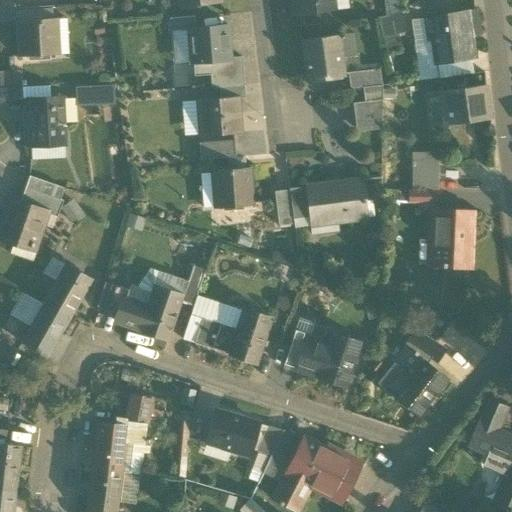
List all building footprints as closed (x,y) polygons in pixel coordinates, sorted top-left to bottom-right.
[(0,0),(0,9),(11,9),(10,0),(0,0)] [(295,0),(298,15),(335,9),(333,0),(295,0)] [(347,0),(333,0),(335,9),(348,7),(347,0)] [(372,0),(375,14),(389,12),(386,0),(372,0)] [(396,0),(386,0),(389,12),(398,11),(396,0)] [(14,9),(11,9),(0,9),(0,21),(15,21),(14,9)] [(389,12),(375,14),(375,21),(378,19),(383,38),(405,32),(398,11),(389,12)] [(433,41),(435,63),(470,59),(474,59),(472,36),(477,35),(474,11),(425,17),(428,41),(433,41)] [(170,19),(171,31),(185,31),(185,30),(190,29),(194,29),(193,17),(170,19)] [(428,41),(425,17),(410,19),(420,81),(472,74),(470,59),(435,63),(433,41),(428,41)] [(54,18),(18,20),(20,57),(56,55),(54,18)] [(54,18),(56,55),(68,55),(66,18),(54,18)] [(229,58),(226,26),(194,29),(190,29),(193,63),(209,62),(210,62),(229,60),(229,58)] [(193,63),(190,29),(185,30),(185,31),(171,31),(173,64),(193,63)] [(354,32),(340,33),(343,57),(357,56),(354,32)] [(305,38),(310,79),(346,75),(343,57),(340,33),(305,38)] [(211,88),(219,87),(243,85),(241,57),(229,58),(229,60),(210,62),(211,76),(210,76),(211,88)] [(209,62),(193,63),(193,77),(210,76),(211,76),(209,62)] [(382,85),(378,85),(376,70),(346,75),(348,89),(359,88),(361,102),(349,103),(353,130),(381,127),(382,85)] [(0,71),(0,88),(21,87),(20,71),(0,71)] [(173,87),(188,86),(187,75),(172,76),(173,87)] [(244,98),(243,85),(219,87),(219,99),(237,98),(237,99),(244,98)] [(75,87),(75,106),(90,106),(90,86),(75,87)] [(440,91),(443,123),(489,118),(486,86),(440,91)] [(0,101),(22,100),(21,87),(0,88),(0,101)] [(443,123),(440,91),(426,92),(429,124),(443,123)] [(27,99),(30,147),(64,145),(62,97),(27,99)] [(219,99),(200,101),(201,116),(202,136),(240,133),(237,99),(237,98),(219,99)] [(184,118),(201,116),(200,101),(182,102),(184,118)] [(201,116),(184,118),(185,137),(202,136),(201,116)] [(199,144),(200,161),(235,157),(234,141),(199,144)] [(64,159),(64,145),(30,147),(30,160),(64,159)] [(413,153),(413,192),(436,192),(437,153),(413,153)] [(216,175),(219,208),(256,205),(253,172),(216,175)] [(219,208),(216,175),(200,175),(202,209),(219,208)] [(28,176),(24,187),(59,199),(63,188),(28,176)] [(305,186),(305,188),(309,215),(310,221),(333,218),(334,223),(337,222),(368,219),(363,179),(305,186)] [(62,200),(59,199),(24,187),(19,203),(45,212),(45,213),(56,217),(58,212),(59,208),(62,200)] [(292,217),(309,215),(305,188),(289,191),(292,217)] [(273,193),(277,219),(292,217),(289,191),(273,193)] [(392,203),(410,203),(410,192),(392,191),(392,203)] [(436,203),(436,192),(413,192),(410,192),(410,203),(436,203)] [(59,208),(70,224),(83,215),(72,199),(59,208)] [(0,238),(12,243),(32,250),(45,213),(45,212),(19,203),(11,200),(0,231),(0,238)] [(428,266),(461,268),(463,232),(472,232),(473,212),(431,209),(429,240),(428,266)] [(125,227),(140,232),(145,219),(129,214),(125,227)] [(338,232),(337,222),(334,223),(333,218),(310,221),(311,235),(338,232)] [(470,269),(472,232),(463,232),(461,268),(470,269)] [(417,266),(428,266),(429,240),(418,240),(417,266)] [(28,261),(32,250),(12,243),(9,254),(28,261)] [(272,251),(270,259),(290,266),(293,257),(272,251)] [(56,282),(65,265),(51,257),(42,274),(56,282)] [(56,282),(43,304),(69,319),(91,280),(65,265),(56,282)] [(180,302),(193,306),(196,297),(202,279),(204,271),(192,267),(187,281),(182,297),(180,302)] [(136,287),(151,292),(153,287),(182,297),(187,281),(150,268),(136,287)] [(257,307),(288,317),(298,284),(297,283),(299,278),(270,268),(257,307)] [(208,301),(215,304),(221,285),(202,279),(196,297),(208,301)] [(96,307),(118,315),(124,299),(125,299),(128,290),(104,282),(96,307)] [(128,290),(125,299),(147,307),(151,292),(136,287),(130,285),(128,290)] [(139,330),(167,340),(180,302),(182,297),(153,287),(151,292),(147,307),(125,299),(124,299),(118,315),(116,322),(139,330)] [(29,327),(43,304),(23,293),(11,316),(29,327)] [(190,315),(202,319),(207,303),(208,301),(196,297),(193,306),(190,315)] [(379,301),(363,306),(368,320),(384,314),(379,301)] [(235,330),(242,310),(234,307),(232,312),(207,303),(202,319),(235,330)] [(47,358),(69,319),(43,304),(29,327),(20,343),(47,358)] [(194,343),(257,364),(272,320),(242,310),(235,330),(202,319),(194,343)] [(202,319),(190,315),(182,339),(194,343),(202,319)] [(325,350),(327,344),(308,338),(310,333),(296,328),(292,339),(304,343),(325,350)] [(431,361),(436,364),(445,349),(415,331),(406,345),(431,361)] [(327,344),(325,350),(316,376),(345,386),(359,343),(330,334),(327,344)] [(283,365),(296,369),(304,343),(292,339),(283,365)] [(296,369),(316,376),(325,350),(304,343),(296,369)] [(0,362),(8,367),(16,354),(0,344),(0,362)] [(379,385),(395,398),(423,363),(426,366),(431,361),(406,345),(404,349),(407,350),(379,385)] [(445,382),(426,366),(423,363),(395,398),(418,417),(445,382)] [(183,388),(178,404),(191,407),(195,391),(183,388)] [(124,420),(145,425),(151,400),(130,395),(124,420)] [(482,424),(499,431),(508,408),(491,401),(482,424)] [(178,411),(178,426),(188,426),(190,426),(191,411),(178,411)] [(230,450),(246,455),(248,449),(256,426),(216,412),(206,442),(230,450)] [(115,419),(114,427),(125,428),(123,443),(143,445),(145,425),(124,420),(115,419)] [(472,447),(495,457),(511,464),(511,468),(510,473),(498,503),(511,508),(511,436),(499,431),(482,424),(472,447)] [(96,425),(90,468),(120,471),(123,443),(125,428),(114,427),(96,425)] [(172,465),(185,466),(188,426),(178,426),(175,425),(172,465)] [(270,455),(282,432),(283,430),(268,425),(266,429),(255,452),(257,453),(266,456),(269,457),(270,455)] [(248,449),(255,452),(266,429),(256,426),(248,449)] [(302,442),(282,432),(270,455),(269,457),(262,472),(279,480),(282,473),(285,475),(288,469),(302,442)] [(302,442),(288,469),(310,480),(307,486),(309,487),(331,498),(349,462),(303,439),(302,442)] [(230,450),(206,442),(201,454),(226,463),(230,450)] [(149,446),(143,445),(123,443),(120,471),(138,474),(141,474),(143,454),(148,455),(149,446)] [(0,489),(14,491),(20,447),(0,444),(0,489)] [(266,456),(257,453),(248,478),(257,481),(266,456)] [(492,465),(510,473),(511,468),(511,464),(495,457),(492,465)] [(358,467),(349,462),(331,498),(340,502),(358,467)] [(114,511),(116,503),(120,471),(90,468),(85,511),(114,511)] [(296,511),(309,487),(307,486),(310,480),(288,469),(285,475),(272,500),(296,511)] [(134,505),(138,474),(120,471),(116,503),(134,505)] [(0,511),(11,511),(14,491),(0,489),(0,511)] [(220,493),(216,506),(233,510),(236,498),(220,493)] [(237,507),(243,511),(263,511),(249,499),(245,498),(237,507)] [(443,511),(425,502),(419,511),(443,511)]
